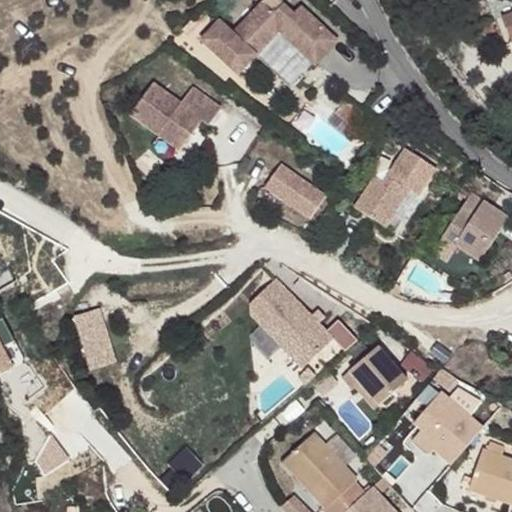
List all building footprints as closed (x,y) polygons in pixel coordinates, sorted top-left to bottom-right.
[(291,13),(288,8),(277,14),(269,0),(231,22),(222,6),(199,19),(224,62),(247,49),(271,91),(328,59),(304,15),(293,22),(289,15),(291,13)] [(283,0),(269,0),(277,14),(288,8),(283,0)] [(161,82),(138,112),(187,149),(209,121),(216,125),(228,110),(199,87),(187,103),(161,82)] [(352,105),(338,120),(360,140),(373,125),(352,105)] [(378,180),(358,211),(397,236),(438,172),(408,151),(386,184),(378,180)] [(261,191),(307,224),(326,197),(280,164),(261,191)] [(511,215),(476,193),(448,237),(465,246),(488,261),(511,221),(511,215)] [(448,237),(439,252),(455,261),(465,246),(448,237)] [(337,321),(324,332),(277,279),(242,310),(299,373),(332,343),(342,355),(356,342),(337,321)] [(380,343),(344,374),(354,386),(362,380),(382,403),(411,378),(380,343)] [(362,380),(354,386),(375,409),(382,403),(362,380)] [(444,392),(422,416),(454,400),(444,392)] [(422,416),(419,420),(422,423),(441,440),(436,447),(454,464),(486,426),(454,400),(422,416)] [(422,423),(411,436),(430,453),(436,447),(441,440),(422,423)] [(316,434),(284,461),(326,510),(325,511),(324,511),(348,511),(359,501),(364,493),(356,484),(358,481),(316,434)] [(496,441),(492,448),(505,453),(508,445),(496,441)] [(488,447),(473,486),(511,499),(511,455),(505,453),(492,448),(488,447)] [(359,501),(355,511),(396,511),(375,488),(367,495),(359,501)] [(355,511),(359,501),(348,511),(355,511)]
